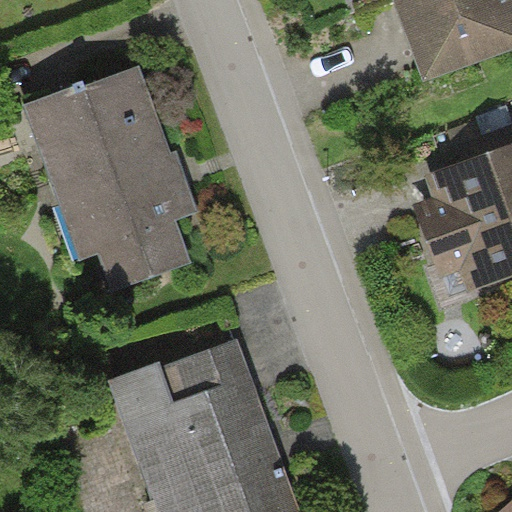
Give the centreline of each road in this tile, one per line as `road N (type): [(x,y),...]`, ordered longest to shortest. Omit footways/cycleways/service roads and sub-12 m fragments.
road 1 (residential): [(376,473),(206,0)]
road 2 (residential): [(511,423),(376,473)]
